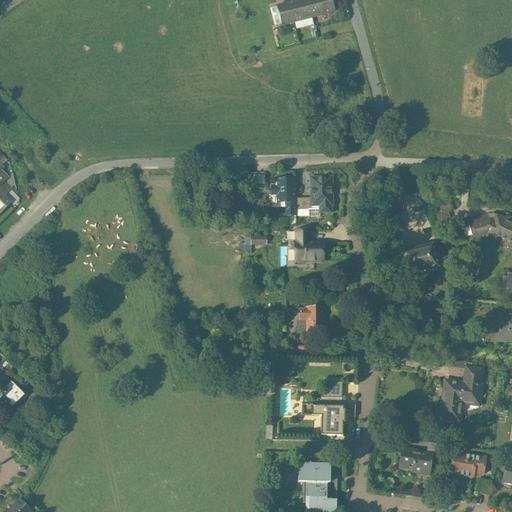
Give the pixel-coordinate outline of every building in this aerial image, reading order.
[(293,4),(278,8),(282,26),(333,13),(329,0),(308,0),(304,1),(293,4)] [(263,184),(263,174),(252,175),(252,185),(263,184)] [(308,197),(309,206),(316,206),(316,211),(331,211),(330,205),(332,205),(331,176),(308,177),(308,197)] [(294,180),(277,180),(277,188),(274,188),(274,195),(277,195),(277,202),(281,202),(285,202),(285,207),(286,215),(288,215),(289,216),(292,216),(292,215),(294,215),(294,216),(295,216),(295,209),(294,198),(294,180)] [(2,183),(0,184),(0,213),(10,203),(4,197),(10,190),(3,183),(2,183)] [(400,195),(386,199),(389,211),(403,208),(400,195)] [(308,197),(294,198),(295,209),(309,208),(309,206),(308,197)] [(441,213),(436,215),(439,226),(451,222),(447,211),(441,213)] [(489,215),(461,223),(465,238),(487,232),(489,233),(488,234),(511,245),(511,219),(507,217),(505,220),(497,216),(496,217),(492,215),(489,216),(489,215)] [(451,222),(439,226),(441,232),(452,228),(451,222)] [(309,232),(296,232),(296,243),(309,244),(309,232)] [(265,246),(265,235),(244,235),(244,244),(238,244),(238,246),(265,246)] [(296,243),(294,244),(295,244),(295,261),(294,261),(323,261),(323,244),(309,244),(296,243)] [(432,245),(402,253),(409,276),(421,272),(420,275),(422,278),(425,278),(428,277),(428,276),(429,275),(427,271),(438,268),(436,259),(438,258),(437,256),(435,256),(432,245)] [(511,303),(504,303),(503,317),(511,317),(511,303)] [(324,309),(308,309),(308,311),(300,311),(300,320),(308,321),(308,334),(324,334),(324,309)] [(511,317),(503,317),(502,317),(501,332),(506,332),(506,342),(511,342),(511,317)] [(463,384),(445,381),(439,420),(459,423),(460,415),(462,401),(479,404),(481,386),(479,386),(481,371),(465,368),(463,384)] [(11,380),(4,387),(8,391),(5,394),(2,397),(8,403),(6,404),(12,410),(27,396),(11,380)] [(340,383),(327,384),(327,398),(341,399),(340,383)] [(327,398),(321,398),(320,405),(320,407),(342,407),(342,399),(327,398)] [(320,405),(302,405),(301,416),(319,416),(320,407),(320,405)] [(320,407),(319,416),(319,436),(342,437),(343,407),(342,407),(320,407)] [(7,416),(0,422),(0,424),(3,428),(11,420),(7,416)] [(440,445),(428,443),(426,455),(432,456),(432,457),(438,457),(440,445)] [(420,452),(401,449),(399,468),(412,470),(412,472),(422,473),(422,469),(431,470),(432,457),(432,456),(426,455),(419,454),(420,452)] [(486,457),(457,453),(456,465),(459,465),(457,474),(459,476),(471,478),(473,476),(474,471),(478,472),(479,474),(482,474),(483,473),(486,457)] [(330,464),(298,464),(298,466),(298,483),(303,483),(303,504),(305,504),(314,504),(314,501),(326,501),(327,484),(330,484),(330,464)] [(511,465),(504,464),(501,466),(501,470),(503,473),(504,473),(503,482),(511,483),(511,485),(511,484),(511,465)] [(492,482),(479,480),(477,494),(490,496),(492,482)] [(31,511),(21,501),(9,511),(31,511)] [(326,501),(314,501),(314,504),(305,504),(305,511),(336,511),(336,501),(326,501)]
